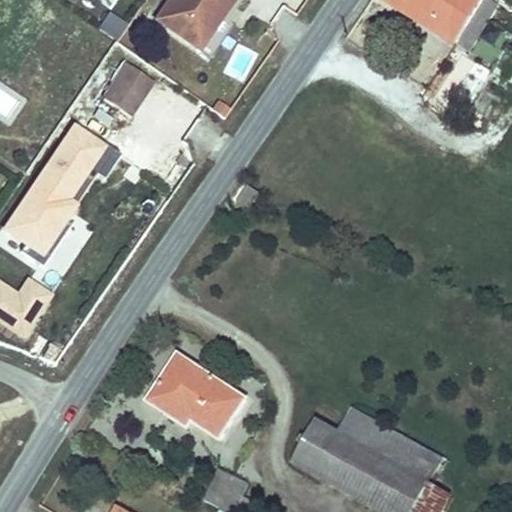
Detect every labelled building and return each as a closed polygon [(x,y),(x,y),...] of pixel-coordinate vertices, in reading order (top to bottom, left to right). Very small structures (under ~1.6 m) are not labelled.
[(232,0),(171,0),(159,17),(202,45),(232,0)] [(486,0),(380,0),(457,47),(486,0)] [(498,0),(486,0),(457,47),(468,53),(500,1),(498,0)] [(111,13),(99,29),(117,42),(129,26),(111,13)] [(253,56),(239,48),(226,71),(241,79),(253,56)] [(133,117),(155,82),(129,66),(107,99),(133,117)] [(21,104),(0,90),(0,113),(11,120),(21,104)] [(232,108),(220,100),(212,112),(224,120),(232,108)] [(76,123),(3,227),(41,254),(77,203),(72,199),(94,167),(105,175),(120,153),(76,123)] [(236,200),(248,208),(260,190),(248,184),(236,200)] [(0,280),(0,322),(27,339),(54,296),(27,279),(19,292),(0,280)] [(183,357),(177,369),(191,376),(198,365),(183,357)] [(202,423),(216,432),(240,390),(198,365),(191,376),(177,369),(154,406),(173,418),(180,408),(202,423)] [(202,423),(180,408),(173,418),(196,433),(202,423)] [(314,413),(291,454),(393,511),(432,511),(446,489),(424,477),(434,458),(348,409),(337,426),(314,413)] [(222,471),(204,502),(226,511),(234,511),(243,497),(248,486),(222,471)] [(251,511),(256,503),(243,497),(234,511),(251,511)]
